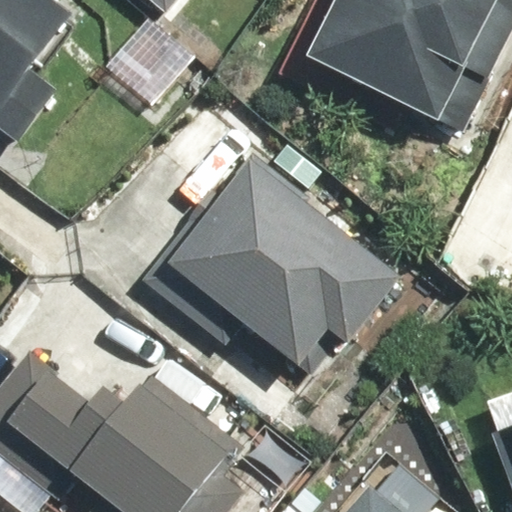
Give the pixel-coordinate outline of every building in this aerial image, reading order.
[(57,0),(0,0),(0,168),(6,173),(64,96),(38,76),(77,24),(53,6),(57,0)] [(149,0),(169,16),(183,0),(149,0)] [(511,0),(319,0),(281,78),(395,134),(405,114),(444,133),(446,128),(465,138),(511,41),(511,0)] [(252,156),(146,281),(229,352),(248,329),(299,373),(332,335),(350,351),(406,285),(252,156)] [(28,358),(0,394),(0,456),(63,506),(79,485),(103,504),(97,511),(236,511),(249,496),(223,476),(245,448),(156,378),(130,411),(108,393),(94,410),(28,358)] [(511,433),(494,441),(511,486),(511,433)] [(396,511),(374,492),(356,511),(396,511)]
